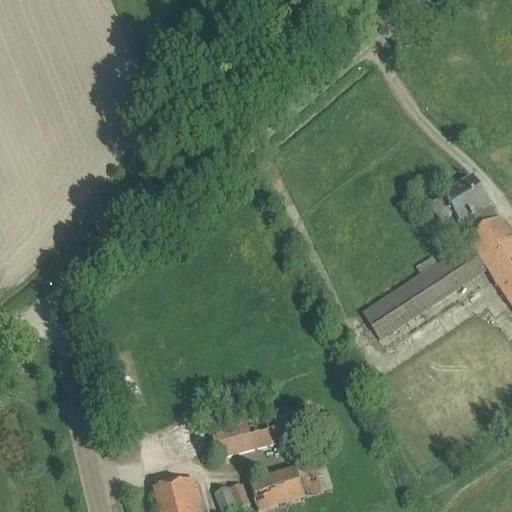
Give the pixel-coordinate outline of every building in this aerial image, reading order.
[(374,333),(379,343),(486,273),(511,311),(511,243),(499,224),(483,196),(472,179),(430,207),(441,224),(454,216),(460,226),(464,224),(472,238),(467,241),(471,247),(363,316),(374,333)] [(312,436),(306,411),(265,421),(265,419),(230,428),(210,433),(217,461),(237,456),(312,436)] [(249,484),(257,511),(267,511),(304,502),(303,499),(331,491),(323,465),(295,473),(294,470),(249,484)] [(154,491),(159,511),(201,511),(194,481),(154,491)] [(213,496),(219,511),(233,511),(250,505),(242,487),(230,492),(229,489),(213,496)]
